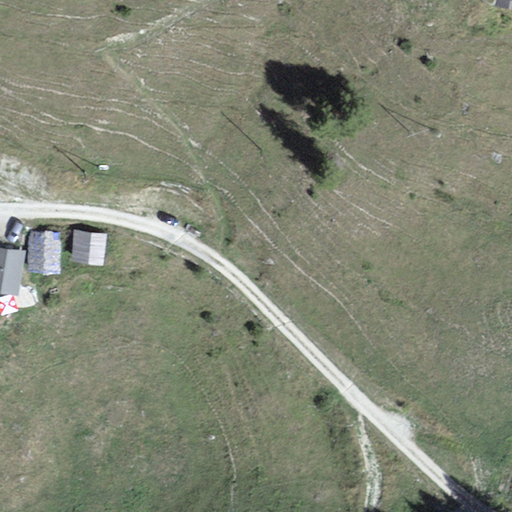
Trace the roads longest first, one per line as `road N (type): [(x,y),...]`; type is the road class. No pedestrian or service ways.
road 1 (track): [(0,211),(130,219),(187,239),(461,496),(491,511)]
road 2 (track): [(346,386),(374,488),(370,511)]
